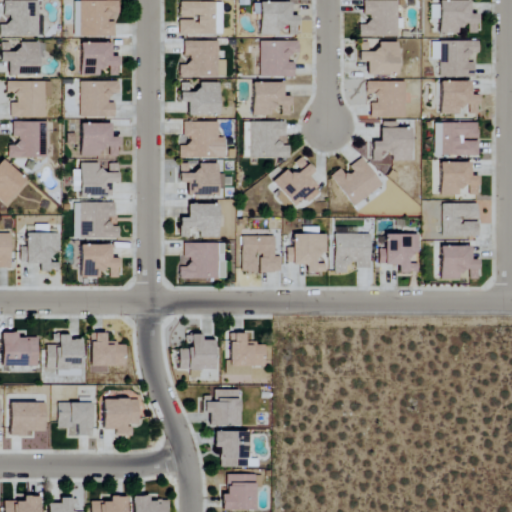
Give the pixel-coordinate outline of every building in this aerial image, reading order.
[(114,1),(72,2),(72,38),(115,37),(114,1)] [(357,38),(396,38),(396,2),(362,1),(361,21),(358,21),(357,38)] [(36,2),(2,2),(2,17),(6,17),(6,25),(0,25),(0,38),(35,39),(36,2)] [(438,34),(458,34),(458,27),(467,27),(466,34),(476,35),(476,16),(468,15),(468,2),(438,2),(438,34)] [(221,36),(221,3),(177,3),(177,20),(177,36),(221,36)] [(288,3),(255,4),(255,10),(256,10),(256,36),(296,36),(296,17),(288,17),(288,3)] [(258,78),(293,77),(292,58),(297,58),(296,41),(257,42),(258,78)] [(396,43),(375,43),(375,41),(358,41),(358,63),(365,63),(365,76),(396,76),(396,43)] [(0,63),(6,64),(5,76),(36,77),(36,57),(43,58),(43,44),(0,42),(0,63)] [(216,42),(182,42),(182,62),(177,62),(178,79),(224,78),(224,62),(216,62),(216,42)] [(477,42),(436,42),(436,58),(438,58),(438,78),(472,78),(472,59),(477,59),(477,42)] [(109,44),(78,44),(78,77),(99,77),(99,70),(106,71),(106,77),(117,77),(117,57),(109,57),(109,44)] [(8,118),(43,119),(43,98),(49,98),(49,83),(4,82),(4,94),(13,94),(13,104),(8,104),(8,118)] [(78,83),(78,118),(112,118),(112,101),(117,100),(117,82),(78,83)] [(403,83),(365,82),(364,96),(374,96),(373,104),(368,104),(368,119),(403,119),(403,83)] [(438,115),(458,115),(458,107),(468,107),(467,115),(477,115),(477,96),(469,96),(469,83),(439,83),(438,115)] [(216,84),(197,84),(197,92),(187,93),(187,84),(178,84),(178,104),(186,104),(186,117),(217,116),(216,84)] [(290,98),(281,97),(281,84),(251,84),(250,117),(289,117),(290,98)] [(6,159),(44,158),(44,123),(12,123),(12,146),(6,146),(6,159)] [(178,146),(177,159),(222,160),(223,139),(216,139),(217,123),(182,123),(181,138),(188,138),(188,146),(178,146)] [(248,159),(285,159),(286,124),(249,123),(248,159)] [(409,160),(408,129),(395,130),(395,123),(378,123),(379,143),(370,143),(371,163),(381,162),(381,161),(409,160)] [(477,125),(433,124),(432,156),(476,157),(477,125)] [(109,125),(79,125),(78,158),(116,159),(117,139),(109,138),(109,125)] [(329,177),(352,208),(380,186),(359,159),(348,168),(351,172),(344,177),(339,169),(329,177)] [(286,171),(271,183),(291,208),(302,199),(306,204),(318,194),(306,179),(312,173),(302,160),(287,172),(286,171)] [(0,203),(3,206),(23,181),(0,162),(0,203)] [(109,197),(109,184),(116,184),(116,165),(106,165),(106,172),(97,172),(97,164),(78,164),(79,197),(109,197)] [(216,164),(197,165),(197,173),(187,173),(187,165),(177,165),(177,185),(185,184),(185,198),(215,197),(215,190),(222,189),(222,175),(216,175),(216,164)] [(469,164),(439,164),(438,196),(458,197),(458,188),(467,188),(467,196),(477,196),(477,178),(469,177),(469,164)] [(73,204),(73,223),(72,223),(72,240),(116,239),(116,227),(112,227),(112,204),(73,204)] [(178,238),(217,238),(216,205),(185,206),(186,219),(178,219),(178,238)] [(440,205),(441,238),(477,238),(476,205),(440,205)] [(0,269),(8,270),(9,235),(0,234),(0,269)] [(58,273),(57,234),(23,235),(24,265),(37,265),(38,273),(58,273)] [(333,271),(369,270),(368,235),(332,236),(333,271)] [(323,236),(290,236),(290,248),(285,248),(285,266),(305,266),(305,274),(323,274),(323,236)] [(396,266),(396,274),(416,274),(416,263),(415,263),(414,236),(383,236),(383,249),(377,250),(377,266),(396,266)] [(256,274),(279,273),(279,258),(273,258),(272,237),(239,237),(240,274),(256,274)] [(181,244),(181,258),(189,258),(189,268),(177,268),(177,280),(223,281),(223,245),(181,244)] [(117,260),(109,260),(109,246),(79,246),(78,278),(98,279),(98,272),(108,272),(108,279),(117,279),(117,260)] [(438,281),(463,281),(463,280),(477,280),(477,262),(469,262),(469,248),(439,248),(438,281)] [(35,338),(15,338),(15,333),(0,332),(0,365),(35,366),(35,338)] [(103,333),(87,333),(89,367),(123,366),(123,345),(114,345),(114,341),(104,342),(103,333)] [(250,376),(250,366),(262,367),(263,343),(243,343),(243,333),(227,333),(226,376),(250,376)] [(44,370),(81,370),(80,340),(67,340),(67,334),(51,334),(51,345),(44,345),(44,370)] [(213,369),(212,340),(200,340),(200,334),(184,335),(185,349),(177,349),(177,370),(188,370),(188,378),(198,378),(198,370),(213,369)] [(237,426),(238,390),(212,390),(212,397),(203,396),(202,413),(207,413),(207,425),(237,426)] [(135,425),(136,400),(100,399),(100,429),(113,430),(112,436),(129,437),(129,425),(135,425)] [(7,436),(32,436),(32,431),(43,432),(43,403),(7,402),(7,436)] [(55,427),(74,427),(74,436),(89,437),(90,403),(55,403),(55,427)] [(246,468),(246,431),(212,432),(212,448),(217,448),(218,468),(246,468)] [(224,495),(220,494),(219,510),(252,511),(253,488),(260,488),(260,476),(224,475),(224,495)] [(37,511),(38,496),(21,496),(21,501),(2,501),(1,511),(37,511)] [(88,511),(124,511),(125,496),(108,496),(108,501),(88,502),(88,511)] [(166,511),(166,500),(147,500),(147,496),(130,496),(130,511),(166,511)] [(71,511),(71,498),(57,498),(57,503),(45,503),(45,511),(71,511)]
